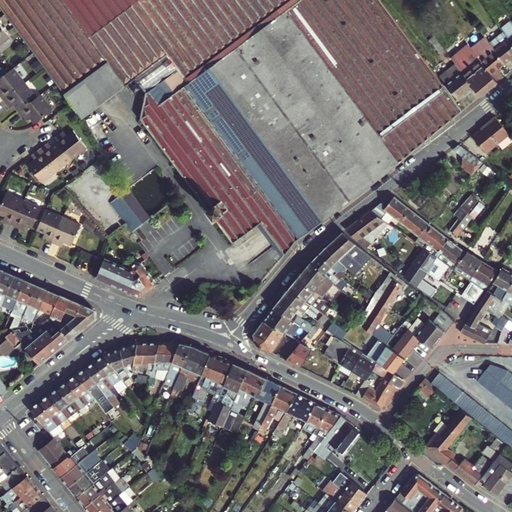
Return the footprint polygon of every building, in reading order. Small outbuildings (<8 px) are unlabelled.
[(55,79),(65,92),(107,60),(100,49),(89,35),(62,0),(0,0),(0,4),(32,48),(44,64),(55,79)] [(62,0),(89,35),(137,0),(62,0)] [(136,76),(168,53),(190,82),(299,0),(189,0),(164,19),(150,0),(137,0),(89,35),(100,49),(107,60),(118,52),(136,76)] [(147,90),(146,93),(142,92),(140,101),(144,102),(140,117),(201,198),(234,240),(259,222),(284,255),(286,253),(295,242),(295,240),(372,184),(386,174),(463,110),(439,77),(436,74),(433,70),(429,64),(426,60),(380,0),(299,0),(190,82),(168,53),(136,76),(147,90)] [(150,0),(164,19),(189,0),(150,0)] [(0,41),(9,35),(0,23),(0,41)] [(511,42),(511,24),(503,31),(504,33),(511,42)] [(467,40),(461,32),(457,34),(463,42),(467,40)] [(506,40),(495,49),(500,55),(505,62),(511,57),(511,42),(504,33),(502,35),(506,40)] [(493,51),(482,60),(498,81),(504,76),(498,68),(505,62),(500,55),(495,49),(491,43),(489,45),(493,51)] [(474,50),(468,55),(473,62),(480,57),(474,50)] [(469,65),(463,70),(467,75),(475,87),(481,95),(486,91),(498,81),(482,60),(480,57),(473,62),(468,55),(464,58),(469,65)] [(429,64),(433,70),(437,67),(430,57),(426,60),(429,64)] [(463,70),(457,63),(447,70),(453,78),(447,83),(459,99),(475,87),(467,75),(463,70)] [(0,88),(0,95),(1,98),(24,79),(12,64),(9,66),(0,73),(0,85),(1,88),(0,88)] [(13,102),(18,108),(36,94),(24,79),(1,98),(5,102),(10,99),(13,102)] [(29,113),(34,119),(40,115),(51,106),(39,91),(36,94),(18,108),(22,113),(27,110),(29,113)] [(510,132),(496,115),(485,124),(486,125),(474,135),(488,151),(510,132)] [(55,134),(58,138),(72,155),(87,143),(73,126),(67,131),(64,133),(60,129),(54,133),(55,134)] [(40,146),(57,167),(72,155),(58,138),(52,143),(48,145),(45,141),(40,146)] [(463,156),(460,163),(471,151),(460,143),(453,149),(463,156)] [(37,153),(34,156),(28,161),(42,179),(57,167),(40,146),(35,150),(37,153)] [(484,161),(482,159),(471,151),(460,163),(474,173),(484,161)] [(134,230),(151,217),(128,188),(111,200),(134,230)] [(13,223),(24,198),(7,191),(0,206),(0,211),(6,214),(9,216),(7,220),(13,223)] [(423,198),(424,199),(428,195),(428,194),(424,191),(414,203),(417,205),(423,198)] [(396,223),(400,225),(411,210),(394,197),(387,206),(382,202),(371,211),(379,216),(385,220),(390,213),(398,219),(396,223)] [(42,206),(24,198),(13,223),(20,226),(22,221),(25,222),(33,226),(42,206)] [(53,239),(63,214),(46,207),(37,227),(45,231),(49,232),(47,237),(53,239)] [(401,226),(403,223),(420,236),(430,224),(411,210),(400,225),(401,226)] [(371,211),(347,230),(368,247),(376,237),(369,231),(371,229),(385,220),(379,216),(371,211)] [(81,222),(63,214),(53,239),(60,242),(61,237),(66,239),(73,242),(81,222)] [(459,224),(456,222),(451,229),(453,231),(459,224)] [(448,238),(430,224),(420,236),(416,241),(424,247),(435,254),(448,238)] [(344,231),(334,240),(353,259),(351,262),(355,265),(362,259),(369,253),(356,243),(344,231)] [(449,264),(455,268),(467,252),(448,238),(435,254),(438,257),(449,264)] [(353,259),(334,240),(327,247),(339,259),(342,257),(352,267),(353,266),(355,265),(351,262),(353,259)] [(339,259),(327,247),(320,254),(333,266),(337,271),(334,275),(338,279),(341,276),(346,271),(344,269),(346,266),(339,259)] [(449,264),(438,257),(435,254),(424,247),(415,261),(428,271),(439,279),(449,264)] [(455,268),(470,279),(483,260),(468,251),(467,252),(455,268)] [(369,253),(362,259),(383,274),(387,278),(389,275),(392,271),(369,253)] [(333,266),(320,254),(318,256),(312,262),(325,275),(333,266)] [(108,258),(101,274),(100,278),(120,286),(142,296),(158,284),(141,260),(136,260),(132,263),(131,267),(108,258)] [(483,260),(470,279),(472,280),(485,289),(498,270),(483,260)] [(404,276),(432,296),(438,288),(423,277),(428,271),(415,261),(404,276)] [(325,275),(312,262),(308,267),(298,279),(321,295),(332,280),(325,275)] [(503,299),(509,290),(511,285),(511,271),(504,267),(494,282),(501,286),(496,295),(503,299)] [(0,308),(15,275),(3,270),(0,277),(0,308)] [(393,278),(383,294),(393,300),(405,281),(392,271),(389,275),(393,278)] [(380,287),(387,278),(383,274),(376,284),(380,287)] [(11,312),(25,280),(15,275),(0,308),(0,310),(8,314),(9,311),(11,312)] [(298,279),(290,288),(311,303),(315,297),(320,301),(324,297),(321,295),(298,279)] [(22,320),(37,284),(25,280),(11,312),(15,314),(9,329),(18,327),(22,320)] [(461,296),(474,305),(485,289),(472,280),(461,296)] [(35,319),(40,308),(48,289),(37,284),(22,320),(28,322),(29,320),(34,322),(35,319)] [(511,285),(509,290),(503,299),(511,303),(511,285)] [(311,303),(290,288),(282,297),(305,311),(308,307),(312,310),(315,306),(311,303)] [(52,313),(60,294),(48,289),(40,308),(52,313)] [(367,306),(373,309),(384,316),(389,307),(379,301),(383,294),(380,292),(378,290),(377,292),(372,300),(367,306)] [(496,311),(505,316),(511,303),(503,299),(496,295),(488,291),(487,290),(487,291),(480,301),(488,306),(496,311)] [(64,321),(73,300),(65,297),(60,294),(52,313),(49,319),(60,325),(62,320),(64,321)] [(379,301),(389,307),(393,300),(383,294),(379,301)] [(305,311),(282,297),(275,307),(297,320),(300,316),(301,314),(307,317),(309,314),(305,311)] [(96,310),(73,300),(64,321),(66,324),(68,326),(63,331),(70,339),(96,317),(96,310)] [(461,331),(486,343),(491,329),(478,323),(483,314),(488,306),(480,301),(474,310),(461,331)] [(297,320),(275,307),(273,309),(264,320),(285,332),(290,335),(301,341),(307,332),(311,335),(317,327),(314,324),(300,316),(297,320)] [(49,319),(52,313),(40,308),(35,319),(46,323),(47,324),(49,319)] [(324,312),(318,308),(313,316),(319,319),(323,313),(324,312)] [(379,338),(387,344),(393,336),(378,325),(384,316),(373,309),(369,317),(362,313),(357,321),(362,325),(362,326),(370,331),(379,338)] [(456,319),(442,309),(434,321),(430,318),(416,335),(433,348),(438,342),(448,330),(456,319)] [(505,316),(496,311),(493,316),(494,316),(493,319),(498,322),(499,319),(502,321),(505,316)] [(344,313),(339,319),(351,328),(356,322),(344,313)] [(34,327),(31,329),(52,354),(54,353),(68,341),(70,339),(63,331),(61,328),(59,326),(60,325),(49,319),(47,324),(46,323),(38,331),(34,327)] [(285,332),(264,320),(255,333),(259,344),(273,352),(285,332)] [(326,328),(344,336),(347,328),(330,320),(326,328)] [(416,343),(429,353),(433,348),(416,335),(403,324),(401,326),(396,333),(393,336),(387,344),(392,348),(393,346),(406,356),(416,343)] [(33,355),(40,364),(52,354),(31,329),(22,332),(19,330),(12,332),(6,337),(16,348),(22,343),(27,348),(26,351),(30,355),(33,355)] [(301,341),(290,335),(278,354),(287,358),(301,341)] [(351,345),(335,335),(324,353),(340,363),(349,348),(351,345)] [(0,341),(0,345),(8,354),(16,348),(6,337),(0,341)] [(379,338),(366,354),(377,361),(395,373),(405,357),(392,348),(387,344),(379,338)] [(301,341),(287,358),(302,366),(312,348),(301,341)] [(138,342),(121,347),(124,368),(127,373),(128,374),(131,373),(133,364),(138,342)] [(142,364),(147,342),(138,342),(133,364),(142,364)] [(150,381),(160,342),(147,342),(142,364),(142,366),(144,368),(145,363),(148,363),(147,370),(148,370),(147,375),(148,375),(146,381),(150,382),(150,381)] [(167,377),(180,344),(179,343),(160,342),(150,381),(150,382),(150,383),(153,384),(157,374),(165,380),(167,377)] [(192,346),(180,344),(167,377),(177,381),(180,373),(192,346)] [(193,396),(211,353),(192,346),(180,373),(177,381),(174,388),(193,396)] [(124,368),(121,347),(106,354),(105,354),(126,384),(127,385),(133,381),(129,376),(126,378),(124,375),(127,373),(124,368)] [(361,355),(349,348),(340,363),(339,365),(338,368),(350,375),(352,370),(361,355)] [(361,355),(352,370),(366,378),(362,384),(361,384),(357,393),(363,396),(377,369),(373,367),(377,361),(366,354),(363,352),(361,355)] [(218,399),(221,393),(233,363),(216,355),(211,353),(193,396),(188,407),(193,409),(197,400),(202,402),(209,388),(216,391),(213,397),(218,399)] [(105,354),(95,361),(111,383),(114,381),(115,383),(113,385),(120,394),(129,388),(127,385),(126,384),(105,354)] [(87,368),(116,407),(120,404),(109,388),(113,385),(115,383),(114,381),(111,383),(95,361),(87,368)] [(395,373),(377,361),(373,367),(377,369),(363,396),(382,406),(396,383),(400,385),(402,385),(405,380),(395,373)] [(478,378),(511,405),(511,371),(510,370),(490,362),(478,378)] [(210,420),(223,426),(248,370),(233,363),(221,393),(218,399),(210,420)] [(116,407),(87,368),(77,374),(89,390),(93,396),(95,394),(97,396),(95,398),(106,414),(116,407)] [(248,370),(223,426),(223,427),(238,434),(257,397),(266,379),(258,375),(248,370)] [(482,405),(440,371),(432,382),(437,386),(474,416),(482,405)] [(77,374),(68,381),(79,397),(86,405),(87,404),(90,401),(95,398),(97,396),(95,394),(93,396),(89,390),(77,374)] [(0,391),(3,395),(10,389),(0,377),(0,391)] [(425,377),(419,386),(430,394),(437,386),(432,382),(425,377)] [(255,426),(260,429),(281,386),(266,379),(257,397),(267,401),(255,426)] [(79,397),(68,381),(59,388),(70,403),(75,409),(77,408),(79,410),(82,408),(75,400),(79,397)] [(274,417),(281,421),(297,394),(281,386),(260,429),(255,438),(248,451),(254,454),(274,417)] [(59,388),(50,394),(61,410),(68,418),(69,417),(72,415),(66,406),(70,403),(59,388)] [(159,391),(152,388),(148,400),(155,402),(159,391)] [(61,410),(50,394),(48,396),(41,401),(57,422),(59,421),(61,423),(63,422),(57,413),(61,410)] [(295,416),(307,422),(316,403),(310,400),(297,394),(281,421),(273,432),(281,437),(295,416)] [(41,401),(31,408),(49,432),(50,432),(60,424),(61,423),(59,421),(57,422),(41,401)] [(316,429),(328,409),(316,403),(307,422),(294,441),(289,447),(293,450),(304,436),(309,438),(316,429)] [(474,416),(510,445),(511,442),(511,429),(482,405),(474,416)] [(314,451),(342,416),(328,409),(316,429),(309,438),(315,441),(310,448),(314,451)] [(438,432),(427,444),(449,462),(455,455),(446,449),(472,417),(462,409),(441,434),(438,432)] [(349,421),(342,416),(314,451),(325,460),(331,452),(326,448),(330,444),(343,455),(361,433),(347,423),(349,421)] [(39,450),(53,467),(68,455),(69,454),(54,437),(53,437),(47,443),(39,450)] [(462,458),(460,460),(455,466),(476,482),(477,481),(479,479),(499,454),(507,445),(496,437),(472,466),(462,458)] [(0,463),(7,472),(2,475),(5,478),(20,466),(0,441),(0,463)] [(58,473),(61,477),(89,454),(92,452),(87,446),(71,459),(69,456),(68,455),(53,467),(58,473)] [(499,454),(479,479),(483,482),(481,485),(494,494),(509,470),(506,468),(511,457),(511,454),(506,451),(502,457),(499,454)] [(61,477),(69,487),(87,472),(83,467),(93,459),(89,454),(61,477)] [(449,462),(455,466),(460,460),(455,455),(449,462)] [(87,472),(69,487),(77,497),(95,481),(92,477),(107,464),(103,459),(87,472)] [(20,466),(5,478),(1,481),(9,490),(27,475),(20,466)] [(95,481),(77,497),(84,506),(112,484),(120,477),(117,472),(105,481),(101,477),(95,481)] [(368,494),(341,472),(336,477),(329,472),(326,476),(333,482),(360,503),(368,494)] [(432,511),(447,495),(421,474),(415,475),(401,492),(411,500),(417,505),(426,494),(430,497),(418,511),(432,511)] [(27,475),(9,490),(2,496),(11,506),(36,485),(27,475)] [(318,485),(327,493),(351,511),(353,511),(360,503),(333,482),(329,487),(321,481),(318,485)] [(302,489),(293,482),(290,486),(299,493),(302,489)] [(84,506),(89,511),(97,511),(120,494),(112,484),(84,506)] [(36,485),(11,506),(14,509),(18,506),(22,511),(28,508),(44,495),(36,485)] [(120,494),(128,504),(132,501),(124,491),(120,494)] [(401,492),(397,498),(406,506),(411,500),(401,492)] [(351,511),(327,493),(319,503),(330,511),(351,511)] [(120,494),(97,511),(118,511),(127,505),(128,504),(120,494)] [(28,508),(30,511),(42,511),(51,505),(44,495),(28,508)] [(459,511),(464,507),(447,495),(432,511),(459,511)] [(413,511),(406,506),(397,498),(387,510),(389,511),(413,511)] [(330,511),(319,503),(315,500),(308,509),(311,511),(330,511)]
